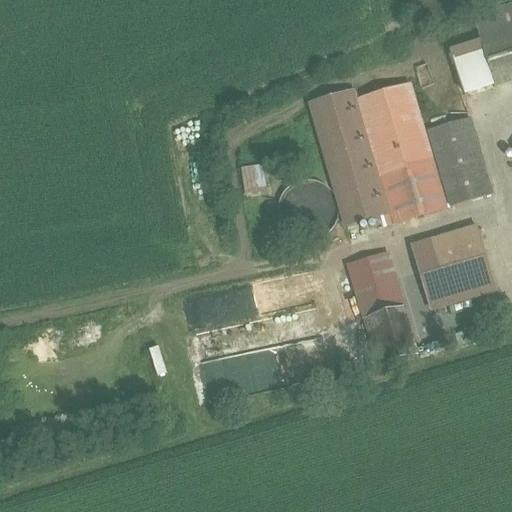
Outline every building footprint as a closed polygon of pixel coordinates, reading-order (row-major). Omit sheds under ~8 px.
[(511,42),(485,49),(497,94),(511,90),(511,42)] [(411,94),(359,110),(392,220),(398,233),(497,201),(475,131),(428,146),(411,94)] [(351,232),(392,220),(359,110),(357,102),(315,114),(351,232)] [(241,194),(266,190),(262,165),(237,169),(241,194)] [(334,212),(335,206),(334,200),(332,193),(328,188),(324,184),(321,181),(314,178),(307,176),(303,176),(296,178),(292,179),(287,183),(281,188),(277,197),(275,204),(275,208),(276,215),(278,219),(281,224),(286,230),(292,233),(296,235),(302,236),(306,236),(312,235),(318,233),(323,230),(327,226),(330,222),(333,216),(334,212)] [(494,306),(475,235),(416,251),(435,322),(494,306)] [(365,329),(409,329),(388,265),(348,278),(365,329)] [(261,353),(324,336),(317,311),(254,328),(261,353)] [(207,402),(228,398),(220,359),(236,356),(232,336),(203,342),(208,364),(199,366),(207,402)]
